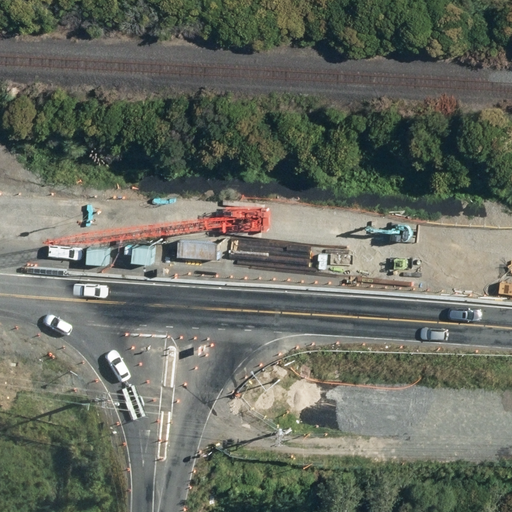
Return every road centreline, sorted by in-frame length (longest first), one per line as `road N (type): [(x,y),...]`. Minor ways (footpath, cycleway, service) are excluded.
road 1 (primary): [(511,328),(201,306)]
road 2 (tertiary): [(201,306),(182,460),(162,511)]
road 3 (tertiary): [(149,511),(143,454),(151,302)]
road 4 (primary): [(151,302),(0,290)]
